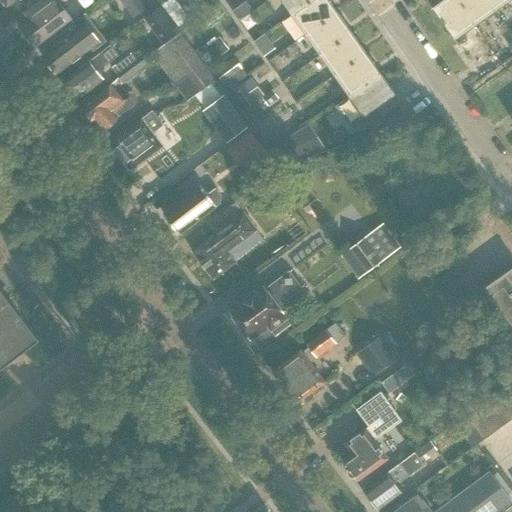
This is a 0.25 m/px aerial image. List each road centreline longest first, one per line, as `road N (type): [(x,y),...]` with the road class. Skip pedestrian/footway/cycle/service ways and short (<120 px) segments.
road 1 (tertiary): [(311,511),(0,99)]
road 2 (unclassified): [(511,185),(381,2)]
